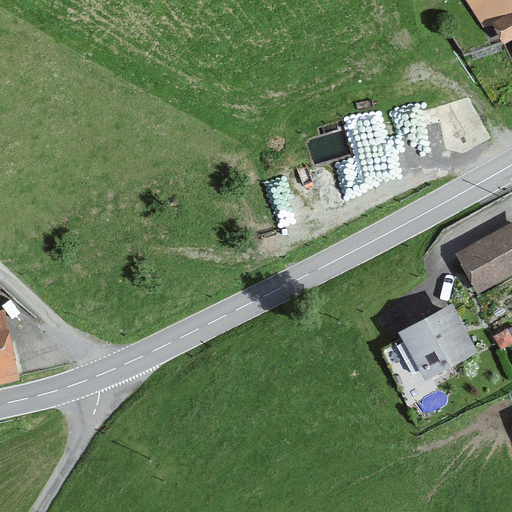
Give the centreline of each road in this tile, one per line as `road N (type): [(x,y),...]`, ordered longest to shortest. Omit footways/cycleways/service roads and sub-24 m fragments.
road 1 (secondary): [(511,165),(415,222),(100,376)]
road 2 (unclassified): [(38,511),(90,424),(100,376)]
